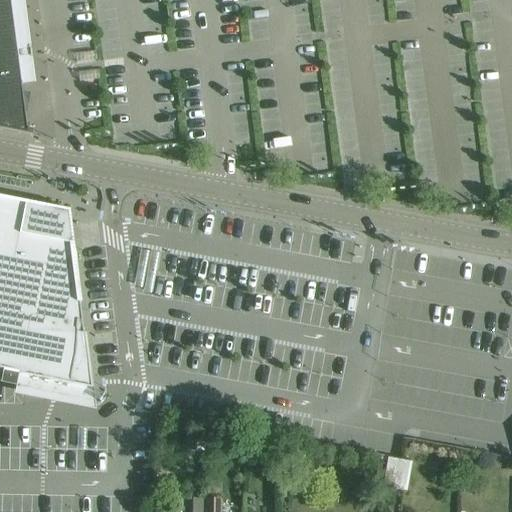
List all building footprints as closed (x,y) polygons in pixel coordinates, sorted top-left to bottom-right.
[(9,0),(0,0),(0,130),(31,137),(32,133),(27,132),(9,0)] [(0,370),(5,371),(2,383),(3,383),(14,385),(16,386),(55,393),(93,401),(86,351),(85,351),(84,344),(83,335),(80,306),(76,276),(75,276),(71,244),(52,240),(48,210),(33,207),(15,203),(0,200),(0,370)] [(437,397),(436,413),(477,416),(478,400),(497,401),(498,379),(457,376),(455,399),(437,397)] [(185,434),(185,452),(206,453),(206,434),(185,434)] [(389,460),(384,489),(400,492),(405,463),(389,460)] [(159,472),(159,488),(172,488),(173,472),(159,472)] [(221,511),(221,502),(205,501),(205,511),(221,511)]
